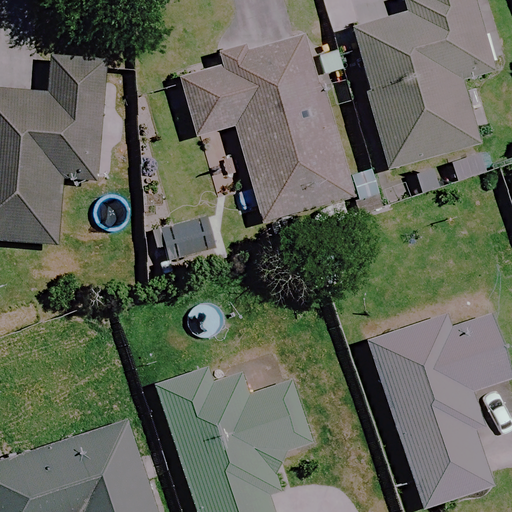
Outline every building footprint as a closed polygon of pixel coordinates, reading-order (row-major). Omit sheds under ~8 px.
[(348,31),(366,91),(361,93),(385,173),(479,145),(460,82),(493,72),(471,0),(399,0),(404,14),(348,31)] [(220,69),(177,81),(193,138),(231,127),(260,225),(353,199),(320,84),(316,85),(302,37),(244,53),(243,47),(216,55),(220,69)] [(43,93),(0,89),(0,243),(55,249),(61,181),(93,183),(103,62),(46,57),(43,93)] [(445,315),(362,344),(420,511),(491,488),(472,432),(481,429),(469,395),(511,380),(511,379),(490,315),(450,329),(445,315)] [(285,463),(283,455),(313,445),(292,381),(210,407),(200,376),(150,392),(189,511),(265,511),(261,500),(281,494),(272,467),(285,463)] [(146,511),(119,428),(0,466),(0,511),(146,511)]
